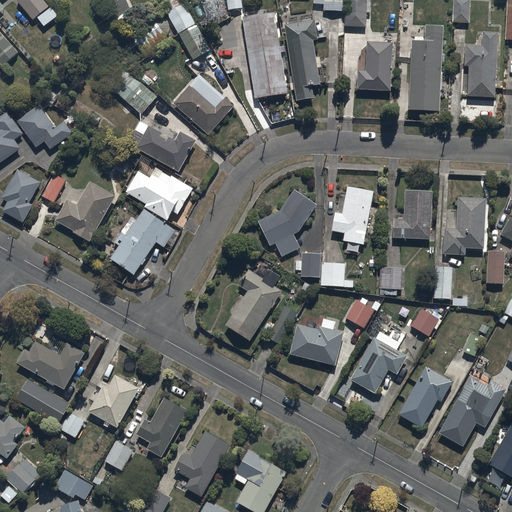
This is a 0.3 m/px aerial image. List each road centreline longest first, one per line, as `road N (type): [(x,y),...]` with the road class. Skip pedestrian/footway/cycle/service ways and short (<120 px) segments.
road 1 (residential): [(511,150),(311,142),(267,154),(237,183),(154,335)]
road 2 (residential): [(154,335),(346,443)]
road 3 (residential): [(14,254),(154,335)]
road 4 (residential): [(346,443),(470,511)]
